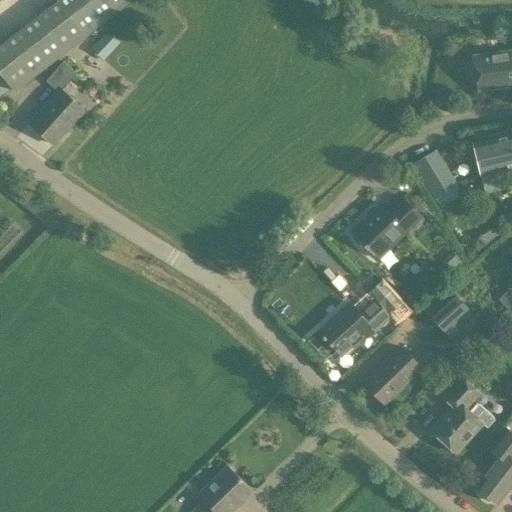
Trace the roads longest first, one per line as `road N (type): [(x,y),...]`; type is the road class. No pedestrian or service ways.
road 1 (unclassified): [(235,302),(397,147),(449,119),(511,111)]
road 2 (residential): [(456,511),(372,441),(235,302)]
road 3 (unclassified): [(235,302),(0,142)]
